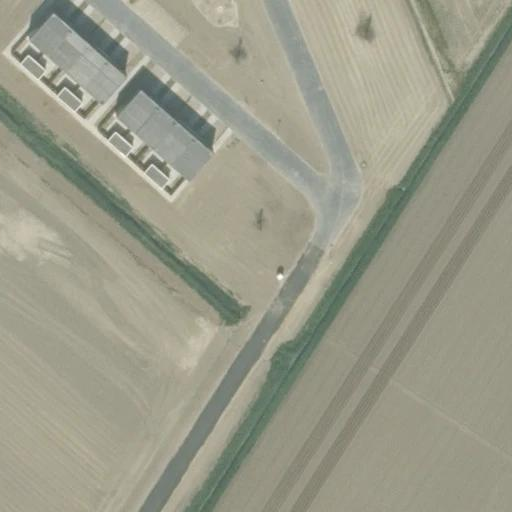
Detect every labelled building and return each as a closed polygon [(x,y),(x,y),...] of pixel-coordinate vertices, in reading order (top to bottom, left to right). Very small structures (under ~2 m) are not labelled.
[(51,4),(27,31),(45,47),(69,20),(67,17),(62,13),(53,5),(51,4)] [(69,20),(45,47),(64,63),(88,36),(86,35),(77,27),(73,23),(69,20)] [(88,36),(64,63),(82,80),(106,52),(103,49),(98,45),(89,37),(88,36)] [(19,60),(28,68),(36,58),(27,50),(19,60)] [(106,52),(82,80),(100,96),(124,68),(123,67),(113,58),(109,54),(106,52)] [(36,58),(28,68),(37,76),(37,75),(45,66),(36,58)] [(138,80),(114,108),(132,124),(157,97),(154,94),(149,90),(140,82),(138,80)] [(55,92),(64,100),(72,90),(63,82),(55,92)] [(72,90),(64,100),(73,108),(81,98),(72,90)] [(157,97),(132,124),(151,140),(175,113),(174,112),(164,104),(160,100),(157,97)] [(175,113),(151,140),(169,156),(193,129),(190,126),(186,122),(176,114),(175,113)] [(106,136),(115,144),(123,135),(114,127),(106,136)] [(193,129),(169,156),(187,173),(211,145),(210,144),(201,136),(196,132),(193,129)] [(123,135),(115,144),(124,152),(132,143),(123,135)] [(142,168),(142,169),(151,177),(159,167),(150,159),(142,168)] [(159,167),(151,177),(160,184),(168,175),(159,167)]
